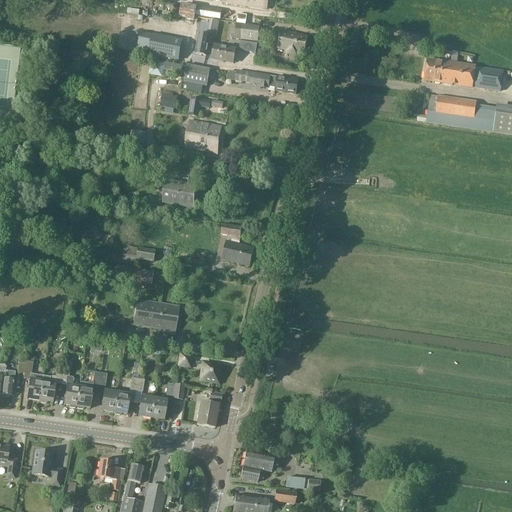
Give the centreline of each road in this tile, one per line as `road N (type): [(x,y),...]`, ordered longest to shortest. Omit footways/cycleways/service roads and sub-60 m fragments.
road 1 (tertiary): [(214,464),(230,444),(333,0)]
road 2 (track): [(487,376),(381,358),(301,366),(252,356)]
road 3 (secondary): [(214,464),(190,447),(0,420)]
